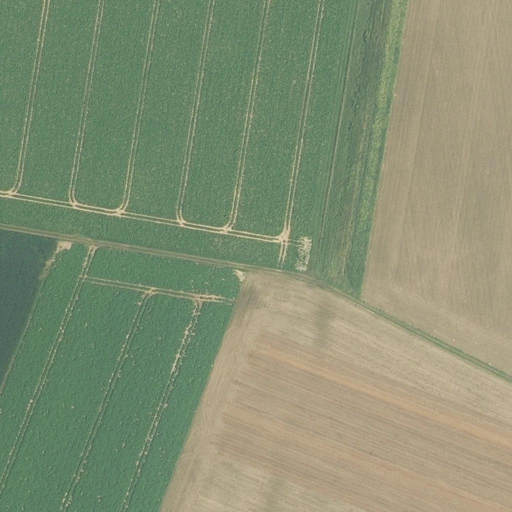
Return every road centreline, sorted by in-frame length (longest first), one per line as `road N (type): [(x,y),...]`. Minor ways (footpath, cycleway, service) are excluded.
road 1 (track): [(0,228),(310,281),(511,383)]
road 2 (track): [(357,0),(310,281),(224,511)]
